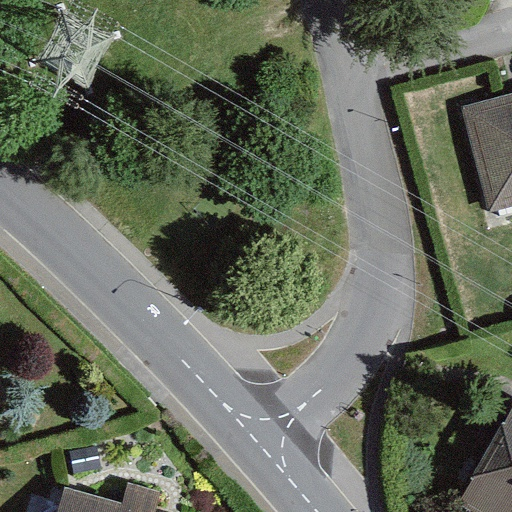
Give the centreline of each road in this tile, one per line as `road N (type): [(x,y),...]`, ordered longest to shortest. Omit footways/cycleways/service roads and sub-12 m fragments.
road 1 (residential): [(324,0),(380,220),(382,272),(374,314),(348,362),(263,439)]
road 2 (residential): [(263,439),(102,270),(0,181)]
